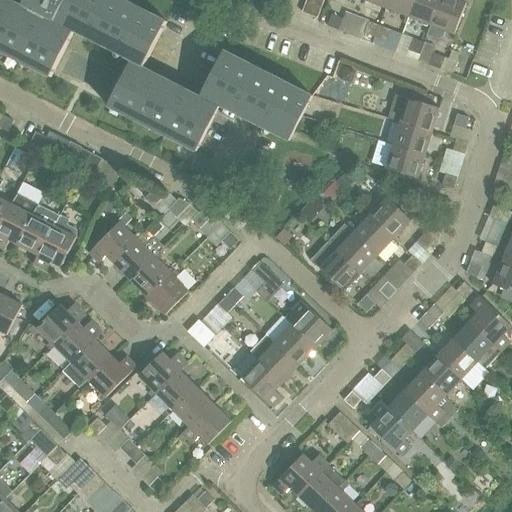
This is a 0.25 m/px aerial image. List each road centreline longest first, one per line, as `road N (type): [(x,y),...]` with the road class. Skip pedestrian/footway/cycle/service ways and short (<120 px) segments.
road 1 (residential): [(498,108),(206,0)]
road 2 (residential): [(261,240),(212,197),(0,88)]
road 3 (residential): [(372,343),(454,252),(498,108)]
road 4 (residential): [(0,264),(47,289),(81,282),(133,330),(175,328)]
road 5 (residential): [(285,434),(175,328)]
road 6 (residential): [(372,343),(261,240)]
road 7 (residential): [(285,434),(372,343)]
road 8 (residential): [(175,328),(261,240)]
